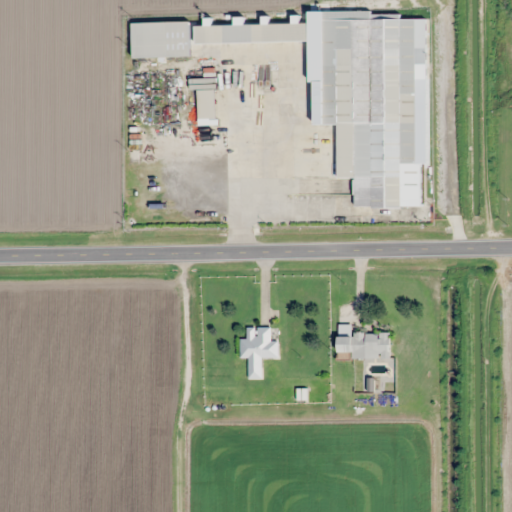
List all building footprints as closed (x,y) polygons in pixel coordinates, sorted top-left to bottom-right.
[(323,11),(322,81),(314,81),(314,124),(338,125),(337,177),(355,178),(354,207),(401,207),(401,163),(417,163),(417,18),(401,18),(401,12),(323,11)] [(196,43),(310,40),(310,22),(301,23),(301,15),(292,15),(292,23),(270,23),(270,17),(263,17),(263,24),(245,24),(244,16),(235,16),(235,24),(213,25),(213,17),(205,18),(205,25),(196,25),(196,43)] [(191,56),(190,21),(132,22),(133,57),(191,56)] [(198,119),(217,119),(217,89),(198,89),(198,119)] [(351,324),(338,324),(338,359),(390,359),(390,332),(351,332),(351,324)] [(271,328),(257,328),(257,336),(240,336),(240,358),(249,358),(249,369),(262,369),(262,358),(278,358),(278,341),(271,341),(271,328)]
